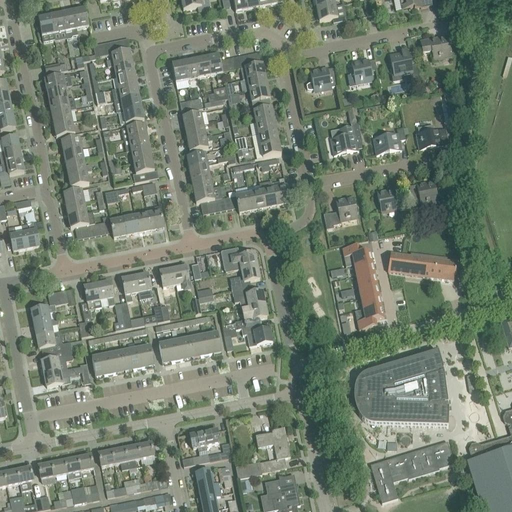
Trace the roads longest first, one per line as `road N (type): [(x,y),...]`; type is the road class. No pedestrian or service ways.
road 1 (residential): [(488,308),(460,177),(468,59),(486,0)]
road 2 (residential): [(0,1),(9,6),(67,272)]
road 3 (residential): [(296,366),(488,308)]
road 4 (residential): [(153,53),(191,247)]
road 5 (residential): [(33,449),(2,286)]
road 6 (residential): [(284,59),(445,20)]
road 7 (residential): [(284,59),(260,33),(153,53)]
road 8 (unclassified): [(33,449),(167,421)]
road 9 (unclassified): [(167,421),(298,393)]
road 10 (residential): [(296,366),(269,240)]
road 11 (residential): [(307,185),(284,59)]
road 12 (residential): [(67,272),(191,247)]
road 13 (unclassified): [(326,511),(298,393)]
